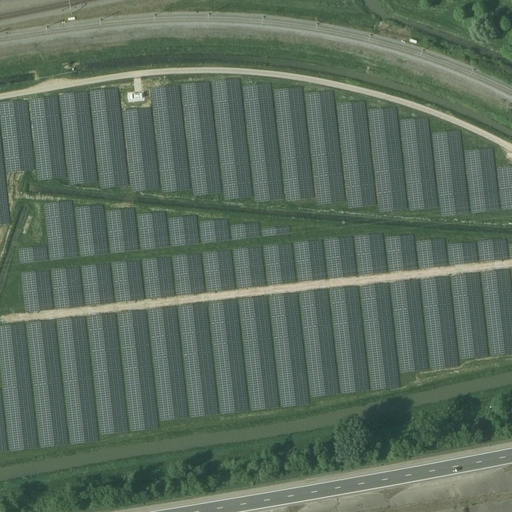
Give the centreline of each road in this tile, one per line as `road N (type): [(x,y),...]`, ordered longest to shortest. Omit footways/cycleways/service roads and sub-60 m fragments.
road 1 (unclassified): [(511,149),(398,101),(269,74),(151,73),(0,97)]
road 2 (motorway): [(511,455),(195,511)]
